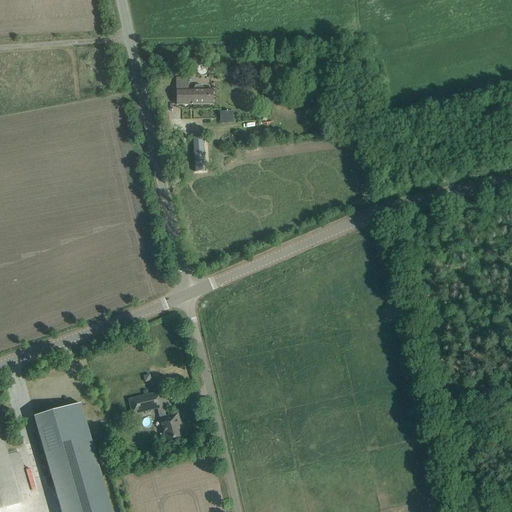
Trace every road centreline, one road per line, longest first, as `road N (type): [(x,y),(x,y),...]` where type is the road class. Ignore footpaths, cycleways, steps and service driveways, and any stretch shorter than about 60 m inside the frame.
road 1 (unclassified): [(187,295),(370,217),(511,181)]
road 2 (unclassified): [(187,295),(122,0)]
road 3 (unclassified): [(238,511),(187,295)]
road 4 (unclassified): [(0,366),(187,295)]
